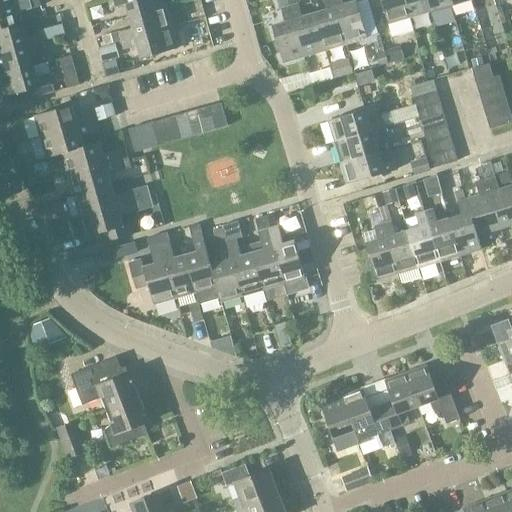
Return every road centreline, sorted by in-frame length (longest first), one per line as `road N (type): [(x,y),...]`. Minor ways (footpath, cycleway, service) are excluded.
road 1 (residential): [(329,511),(507,454),(468,348)]
road 2 (residential): [(353,345),(281,108),(252,70)]
road 3 (residential): [(66,500),(194,452),(157,349)]
road 4 (residential): [(157,349),(79,311),(0,183)]
road 5 (residential): [(353,345),(511,281)]
road 6 (residential): [(322,511),(269,377)]
road 7 (residential): [(252,70),(123,110)]
